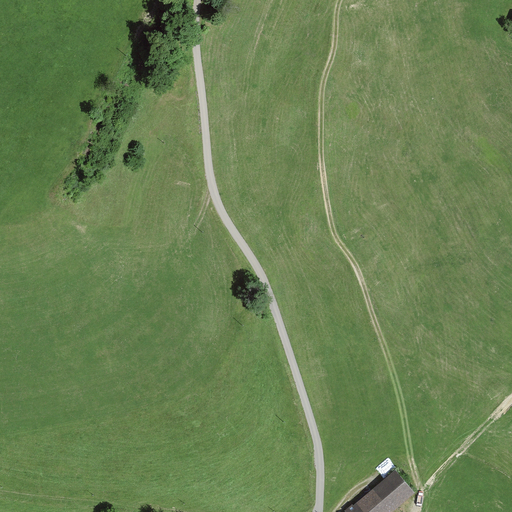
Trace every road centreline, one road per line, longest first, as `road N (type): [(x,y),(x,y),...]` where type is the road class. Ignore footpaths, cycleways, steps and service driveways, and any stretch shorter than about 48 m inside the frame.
road 1 (unclassified): [(197,0),(212,187),(271,297),(315,432),(320,511)]
road 2 (track): [(339,0),(319,112),(323,196),(401,396),(417,498)]
